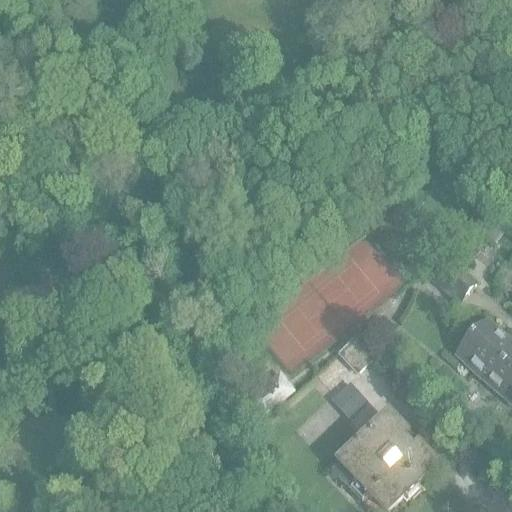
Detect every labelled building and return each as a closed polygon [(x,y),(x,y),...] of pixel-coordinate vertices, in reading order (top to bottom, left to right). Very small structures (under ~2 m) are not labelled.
[(464,246),(454,256),(460,262),(470,252),(464,246)] [(437,284),(461,305),(476,288),(452,267),(437,284)] [(511,404),(511,350),(484,328),(458,360),(511,404)] [(358,376),(378,357),(360,338),(340,357),(358,376)] [(348,384),(356,377),(339,360),(332,367),(348,384)] [(291,398),(279,385),(250,413),(262,425),(291,398)] [(420,455),(424,451),(408,435),(404,438),(389,423),(335,476),(362,504),(368,499),(370,501),(373,498),(386,511),(391,511),(405,498),(409,502),(421,490),(418,487),(435,470),(420,455)]
